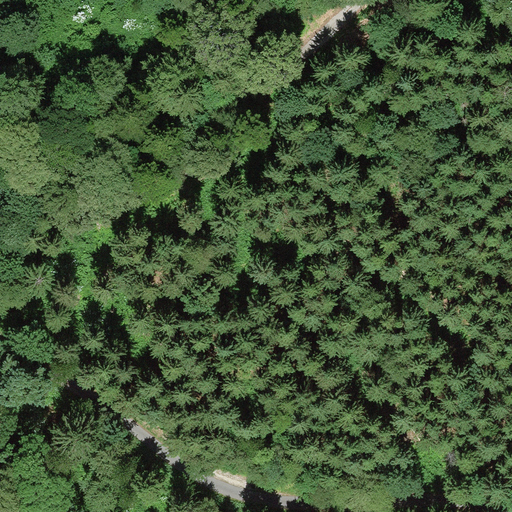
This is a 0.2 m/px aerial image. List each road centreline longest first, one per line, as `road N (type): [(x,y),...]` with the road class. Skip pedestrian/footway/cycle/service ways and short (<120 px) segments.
road 1 (track): [(511,509),(252,499),(194,475),(103,405),(0,344)]
road 2 (track): [(0,182),(274,73),(362,0)]
